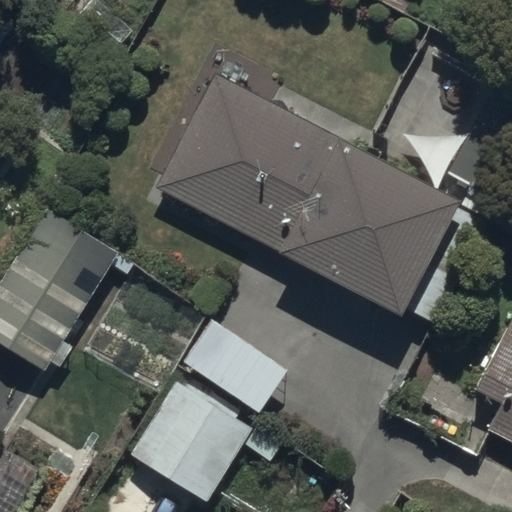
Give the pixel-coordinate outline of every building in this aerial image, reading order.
[(461,208),(216,77),(158,192),(406,318),(461,208)] [(511,177),(511,92),(496,84),(448,177),(472,189),(463,206),(490,220),(511,177)] [(121,258),(47,213),(0,289),(0,347),(47,377),(121,258)] [(511,323),(461,417),(511,444),(511,323)] [(217,325),(188,367),(260,417),(289,375),(217,325)] [(179,386),(135,459),(210,504),(252,433),(235,423),(241,414),(188,383),(185,389),(179,386)]
